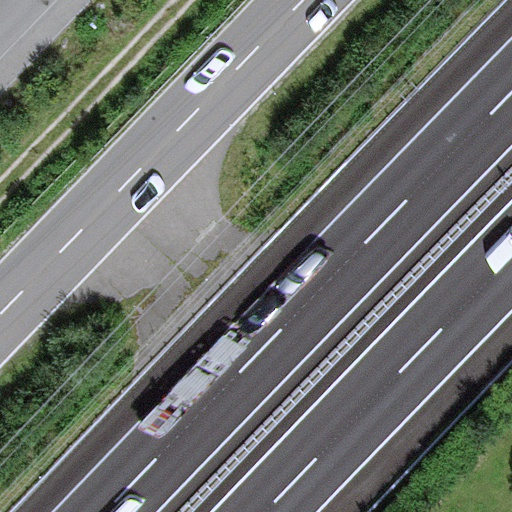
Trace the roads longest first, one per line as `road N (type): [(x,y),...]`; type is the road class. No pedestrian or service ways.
road 1 (motorway): [(511,92),(106,511)]
road 2 (primary): [(303,0),(0,315)]
road 3 (motorway): [(265,511),(511,257)]
road 4 (track): [(0,193),(183,0)]
